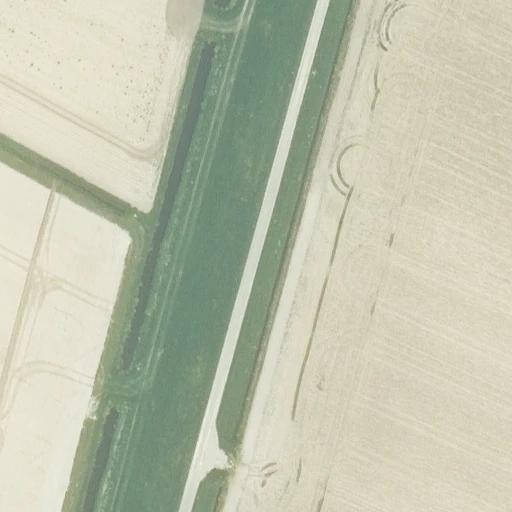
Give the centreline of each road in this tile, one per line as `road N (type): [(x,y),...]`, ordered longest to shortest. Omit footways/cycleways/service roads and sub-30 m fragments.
road 1 (track): [(318,0),(182,511)]
road 2 (track): [(113,511),(249,0)]
